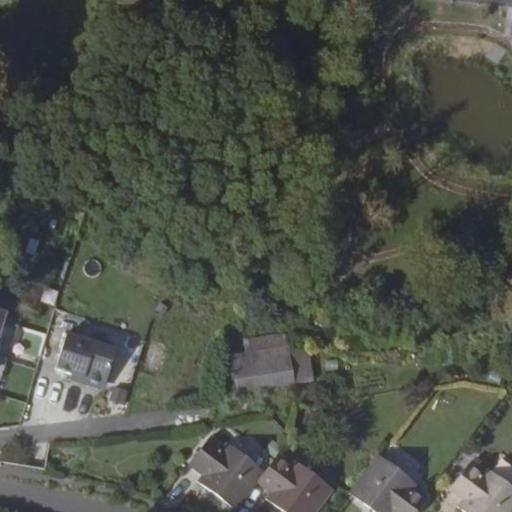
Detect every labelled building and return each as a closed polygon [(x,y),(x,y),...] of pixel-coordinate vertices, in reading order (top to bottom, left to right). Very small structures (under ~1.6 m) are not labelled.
[(0,380),(1,381),(20,319),(2,313),(0,319),(0,380)] [(67,330),(55,365),(72,371),(84,375),(87,382),(98,386),(105,382),(117,346),(67,330)] [(287,334),(245,340),(246,354),(289,347),(287,334)] [(289,347),(246,354),(230,356),(238,398),(295,388),(295,384),(290,351),(289,347)] [(313,380),(308,348),(290,351),(295,384),(313,380)] [(84,375),(72,371),(70,377),(87,382),(84,375)] [(265,473),(227,442),(224,446),(211,436),(188,466),(201,476),(197,482),(210,492),(212,490),(238,510),(257,484),(265,473)] [(317,511),(334,490),(295,460),(292,464),(279,454),(265,473),(257,484),(269,494),(265,499),(278,509),(280,507),(286,511),(317,511)] [(415,488),(418,485),(378,456),(350,491),(376,511),(375,511),(418,511),(428,499),(415,488)] [(511,511),(511,487),(488,468),(485,471),(472,461),(448,490),(462,501),(457,508),(462,511),(511,511)] [(238,510),(212,490),(210,492),(236,511),(238,510)] [(375,511),(376,511),(350,491),(349,494),(372,511),(375,511)]
